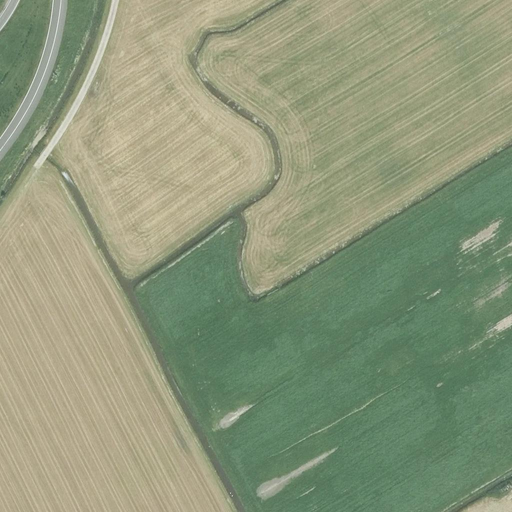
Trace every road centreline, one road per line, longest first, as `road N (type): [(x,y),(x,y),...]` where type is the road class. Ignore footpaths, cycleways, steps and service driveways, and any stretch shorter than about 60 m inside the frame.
road 1 (track): [(116,0),(82,94),(36,167)]
road 2 (motorway): [(0,144),(41,73),(57,0)]
